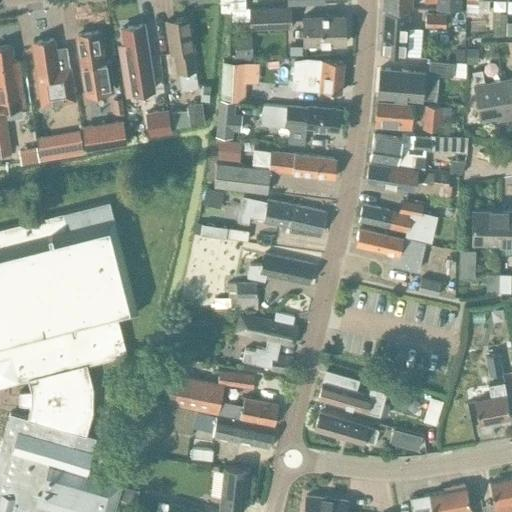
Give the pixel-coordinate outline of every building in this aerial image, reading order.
[(412,0),(383,0),(383,9),(412,9),(412,0)] [(436,10),(461,10),(461,0),(424,0),(424,2),(436,2),(436,10)] [(465,0),(466,15),(479,15),(479,11),(488,11),(488,0),(465,0)] [(232,19),(250,19),(250,29),(291,28),(290,6),(232,8),(232,19)] [(381,53),(406,55),(408,25),(409,14),(384,12),(381,53)] [(445,14),(426,13),(426,28),(445,28),(445,14)] [(344,16),(304,16),(304,44),(344,44),(344,16)] [(197,84),(192,49),(188,18),(168,21),(172,52),(174,52),(177,73),(179,73),(181,87),(182,91),(198,88),(197,84)] [(151,77),(143,25),(123,28),(125,45),(120,46),(127,94),(152,90),(150,78),(151,77)] [(98,32),(78,35),(86,94),(114,90),(109,61),(103,62),(98,32)] [(33,42),(43,105),(75,100),(69,66),(58,68),(54,38),(33,42)] [(234,57),(252,56),(252,39),(234,40),(234,57)] [(0,109),(24,105),(17,60),(15,60),(12,44),(0,46),(0,109)] [(319,90),(341,92),(344,61),(316,58),(314,79),(320,79),(319,90)] [(246,97),(245,82),(261,81),(260,59),(221,60),(223,98),(246,97)] [(453,76),(454,62),(430,60),(429,73),(453,76)] [(380,68),(378,95),(422,99),(424,72),(380,68)] [(474,85),(480,120),(508,116),(502,80),(484,83),(482,70),(472,71),(474,85)] [(511,78),(502,80),(508,116),(511,115),(511,78)] [(208,100),(210,84),(201,83),(200,99),(208,100)] [(232,137),(235,100),(220,98),(217,136),(232,137)] [(411,128),(413,103),(377,100),(375,125),(411,128)] [(191,125),(203,123),(201,102),(189,104),(191,125)] [(422,128),(440,129),(441,119),(451,119),(452,107),(441,106),(441,104),(424,103),(422,128)] [(306,127),(337,130),(339,109),(308,106),(308,107),(288,105),(288,106),(263,104),(261,124),(284,126),(284,123),(306,125),(306,127)] [(4,115),(0,116),(0,154),(10,153),(4,115)] [(126,142),(126,141),(123,119),(82,125),(86,149),(126,142)] [(397,163),(414,166),(416,154),(425,155),(425,150),(431,150),(432,149),(439,149),(440,138),(414,136),(414,134),(401,133),(401,139),(375,134),(370,159),(397,164),(397,163)] [(81,136),(38,143),(41,160),(83,153),(81,136)] [(214,185),(268,192),(271,170),(294,173),(333,178),(336,159),(296,154),(253,148),(254,141),(219,138),(217,158),(239,160),(240,149),(253,151),(252,165),(216,161),(214,185)] [(431,196),(450,198),(451,185),(448,185),(449,174),(417,170),(370,163),(367,182),(414,189),(415,181),(432,184),(431,196)] [(322,233),(327,212),(267,200),(267,201),(242,196),(237,222),(248,224),(250,217),(263,220),(263,221),(322,233)] [(64,213),(0,228),(0,386),(28,380),(31,392),(20,393),(20,404),(32,406),(28,418),(10,413),(0,449),(0,511),(114,511),(122,482),(87,473),(96,437),(86,435),(92,411),(93,388),(87,365),(127,355),(118,318),(138,313),(114,218),(109,201),(64,213)] [(404,235),(431,242),(438,215),(410,208),(409,214),(363,203),(359,220),(405,231),(404,235)] [(499,243),(500,210),(473,209),(472,242),(499,243)] [(511,209),(500,210),(499,243),(511,243),(511,209)] [(200,234),(247,241),(249,230),(201,223),(200,234)] [(392,264),(418,271),(425,242),(403,238),(359,227),(356,243),(395,253),(392,264)] [(474,278),(475,250),(459,250),(459,278),(474,278)] [(265,274),(309,284),(313,264),(265,254),(262,264),(249,264),(246,277),(264,281),(265,274)] [(498,292),(499,274),(486,273),(485,291),(498,292)] [(499,274),(498,292),(510,292),(511,274),(499,274)] [(441,282),(421,277),(418,292),(438,297),(441,282)] [(236,309),(258,309),(258,297),(257,297),(257,282),(236,282),(236,283),(228,283),(228,298),(215,298),(215,308),(236,308),(236,309)] [(178,327),(195,328),(195,314),(190,314),(190,310),(179,310),(178,327)] [(244,348),(240,370),(252,372),(253,365),(275,369),(275,372),(289,375),(293,357),(278,354),(277,358),(276,358),(280,342),(293,345),(297,326),(292,325),(294,316),(276,312),(274,321),(252,316),(247,335),(267,339),(265,349),(256,347),(255,351),(244,348)] [(499,352),(485,355),(489,376),(503,373),(499,352)] [(221,368),(218,381),(173,372),(167,402),(240,419),(274,425),(279,403),(244,397),(243,405),(220,400),(223,384),(253,389),(256,374),(221,368)] [(366,412),(379,416),(385,393),(370,388),(368,396),(355,392),(358,380),(326,371),(323,382),(319,399),(366,412)] [(475,401),(479,424),(511,418),(504,382),(488,385),(491,398),(475,401)] [(443,401),(431,397),(423,421),(436,425),(443,401)] [(212,436),(269,448),(273,428),(217,416),(216,417),(195,412),(192,428),(213,433),(212,436)] [(362,440),(374,444),(378,429),(366,425),(319,412),(315,428),(362,441),(362,440)] [(420,449),(424,433),(395,426),(391,442),(420,449)] [(190,458),(212,460),(213,450),(191,448),(190,458)] [(241,511),(244,468),(223,467),(220,510),(241,511)] [(481,505),(482,511),(511,511),(511,478),(490,482),(494,503),(481,505)] [(467,487),(409,497),(412,511),(471,511),(471,510),(467,487)] [(345,511),(346,500),(306,496),(304,511),(345,511)] [(206,511),(207,511),(168,501),(168,503),(158,501),(155,511),(206,511)]
